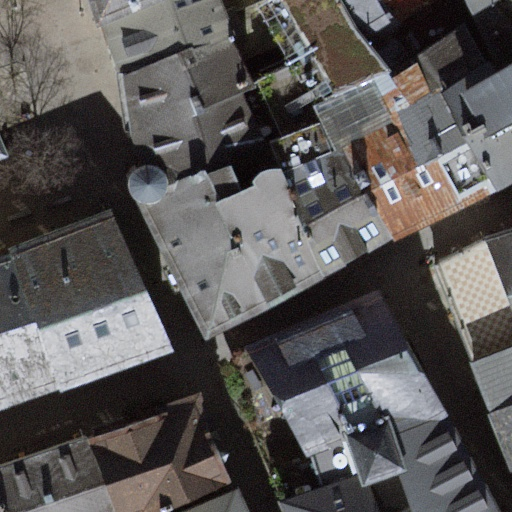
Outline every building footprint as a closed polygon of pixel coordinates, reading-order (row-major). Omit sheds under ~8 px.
[(93,0),(118,69),(232,31),(218,0),(93,0)] [(308,0),(331,42),(361,26),(347,1),(348,0),(308,0)] [(511,0),(464,0),(474,22),(511,1),(511,0)] [(446,38),(392,72),(456,209),(511,176),(511,1),(474,22),(446,38)] [(232,31),(118,69),(125,129),(139,156),(259,117),(232,31)] [(243,156),(303,286),(456,209),(392,72),(243,156)] [(0,158),(8,155),(0,136),(0,158)] [(137,205),(204,339),(303,286),(243,156),(137,205)] [(109,211),(8,251),(59,390),(174,352),(109,211)] [(511,228),(435,262),(511,473),(511,472),(511,228)] [(0,253),(0,409),(59,390),(8,251),(0,253)] [(221,364),(281,511),(485,511),(495,509),(383,289),(221,364)] [(194,402),(85,438),(120,511),(169,511),(233,487),(194,402)] [(0,465),(0,511),(120,511),(85,438),(0,465)] [(244,511),(233,487),(169,511),(244,511)]
